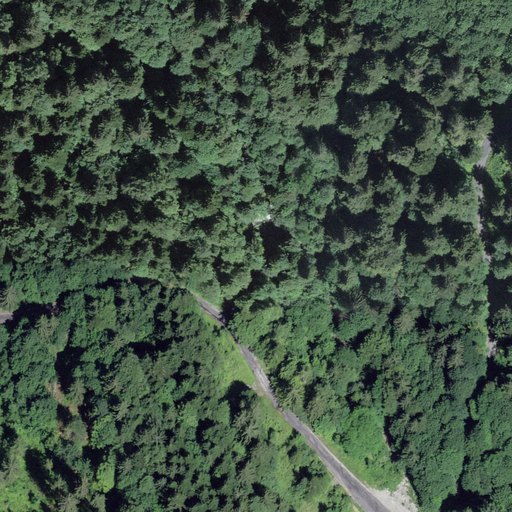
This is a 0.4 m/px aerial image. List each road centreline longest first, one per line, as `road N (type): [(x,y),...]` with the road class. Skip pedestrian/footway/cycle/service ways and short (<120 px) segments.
road 1 (unclassified): [(377,511),(285,410),(231,327),(182,289),(132,285),(0,319)]
road 2 (unclassified): [(511,125),(481,156),(493,336),(459,511)]
